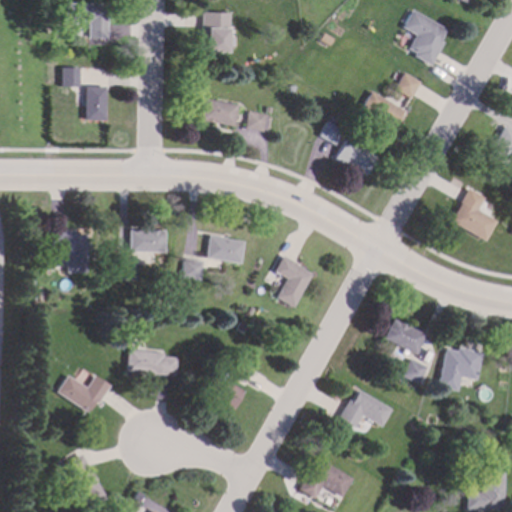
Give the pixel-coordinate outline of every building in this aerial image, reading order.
[(85,39),(104,40),(105,5),(67,4),(66,24),(86,24),(85,39)] [(429,65),(440,41),(438,40),(444,28),(408,11),(399,29),(412,35),(404,53),(429,65)] [(203,53),(225,54),(226,14),(199,13),(199,38),(203,38),(203,53)] [(76,69),(57,68),(56,88),(75,88),(76,69)] [(392,91),(409,99),(417,82),(400,74),(392,91)] [(80,121),(101,122),(102,88),(81,87),(80,121)] [(391,129),(401,111),(368,92),(358,109),(391,129)] [(196,121),(231,127),(235,106),(200,99),(196,121)] [(261,132),(262,124),(268,124),(269,115),(244,113),(243,130),(261,132)] [(333,147),(342,132),(325,122),(316,136),(333,147)] [(504,167),(511,152),(511,132),(502,127),(485,157),(504,167)] [(364,176),(373,154),(341,140),(332,162),(364,176)] [(483,242),(494,221),(475,211),(482,198),(466,190),(448,223),(483,242)] [(80,235),(69,235),(69,231),(48,230),(47,258),(61,259),(60,274),(79,274),(80,235)] [(160,252),(159,230),(124,231),(124,253),(160,252)] [(202,260),(237,263),(239,240),(203,237),(202,260)] [(282,278),(271,299),(290,309),(309,273),(278,257),(270,272),(282,278)] [(109,281),(130,282),(131,261),(110,260),(109,281)] [(177,280),(196,281),(197,261),(178,260),(177,280)] [(413,355),(423,335),(390,320),(381,340),(413,355)] [(443,349),(434,388),(454,392),(457,377),(473,381),(479,353),(455,348),(455,351),(443,349)] [(158,353),(121,351),(120,374),(170,377),(171,358),(158,358),(158,353)] [(398,377),(415,386),(424,368),(407,359),(398,377)] [(249,368),(235,362),(227,377),(242,384),(249,368)] [(50,395),(86,413),(102,384),(87,377),(82,388),(60,376),(50,395)] [(209,399),(229,410),(239,391),(218,381),(209,399)] [(387,410),(354,391),(348,402),(345,400),(333,420),(350,429),(357,416),(377,428),(387,410)] [(80,508),(100,497),(75,455),(56,467),(80,508)] [(310,500),(317,487),(338,498),(348,479),(312,459),(295,492),(310,500)] [(500,472),(478,471),(477,494),(462,493),(462,510),(499,511),(500,472)]
